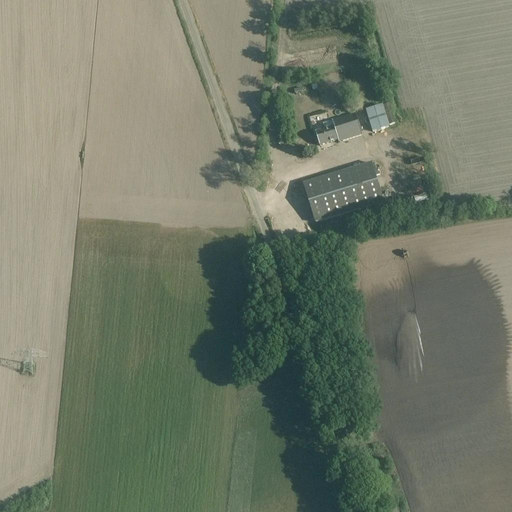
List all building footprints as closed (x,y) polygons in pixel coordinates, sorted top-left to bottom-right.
[(311,86),(291,91),(292,96),(312,91),(311,86)] [(363,109),(360,96),(351,98),(355,111),(363,109)] [(383,106),(366,112),(373,133),(390,127),(389,126),(396,124),(390,104),(383,106)] [(320,147),(330,144),(338,141),(339,143),(363,136),(356,114),(333,122),(323,125),(325,131),(316,133),(320,147)] [(362,210),(384,203),(372,164),(304,185),(316,224),(362,210)] [(405,197),(409,210),(435,202),(428,179),(402,187),(405,197)]
